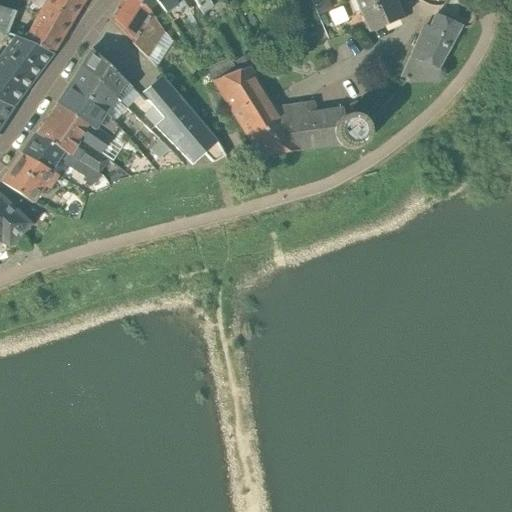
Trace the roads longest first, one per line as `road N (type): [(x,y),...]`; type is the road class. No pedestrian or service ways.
road 1 (residential): [(102,0),(0,146)]
road 2 (residential): [(411,13),(410,33),(297,92)]
